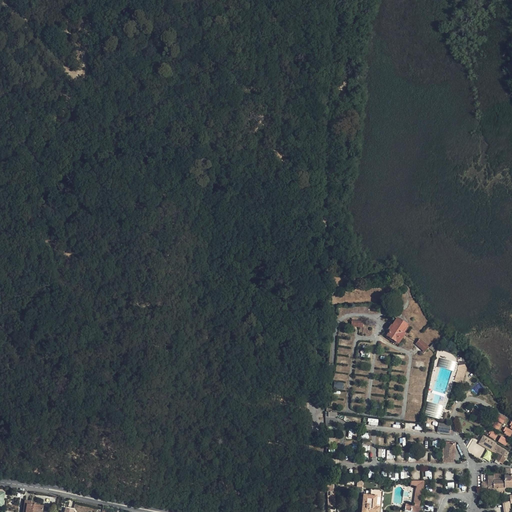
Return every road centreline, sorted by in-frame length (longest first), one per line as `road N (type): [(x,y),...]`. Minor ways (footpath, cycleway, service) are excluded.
road 1 (track): [(314,511),(303,397),(322,229),(339,189),(355,0)]
road 2 (residential): [(0,484),(138,511)]
